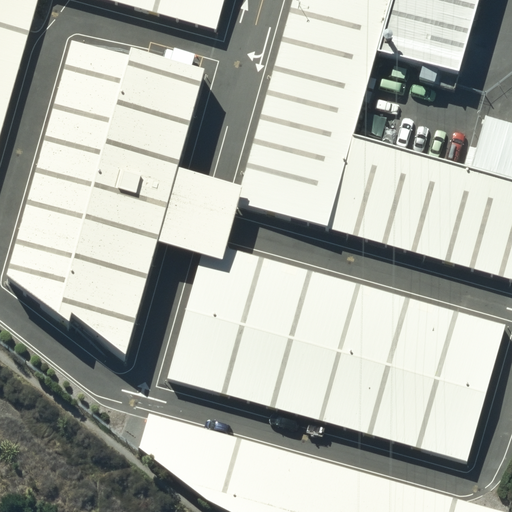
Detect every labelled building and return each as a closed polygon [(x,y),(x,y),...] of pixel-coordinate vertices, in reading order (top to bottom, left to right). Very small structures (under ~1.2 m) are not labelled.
[(0,0),(0,141),(40,0),(107,0),(216,29),(224,0),(0,0)] [(511,116),(480,107),(463,159),(347,125),(373,36),(383,0),(284,0),(231,195),(511,271),(511,116)] [(191,61),(64,27),(0,250),(0,275),(110,349),(147,230),(208,247),(232,174),(167,159),(191,61)] [(179,372),(476,457),(511,329),(511,318),(221,235),(179,372)] [(218,511),(501,511),(151,412),(139,452),(211,508),(218,511)]
